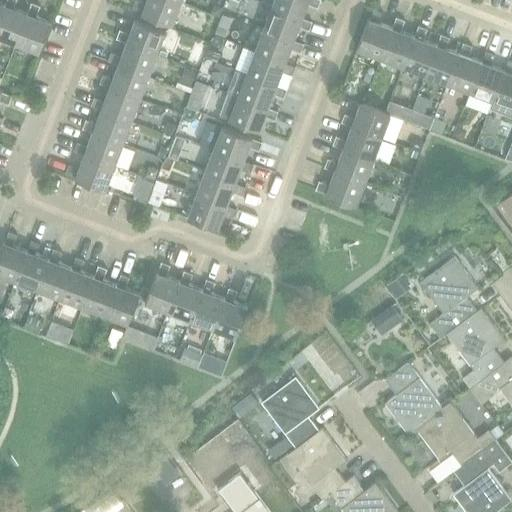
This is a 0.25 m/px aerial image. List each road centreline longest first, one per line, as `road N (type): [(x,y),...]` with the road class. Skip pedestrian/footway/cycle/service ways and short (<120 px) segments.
road 1 (residential): [(351,0),(251,259),(167,226),(136,237),(15,191),(90,0)]
road 2 (residential): [(425,511),(345,406)]
